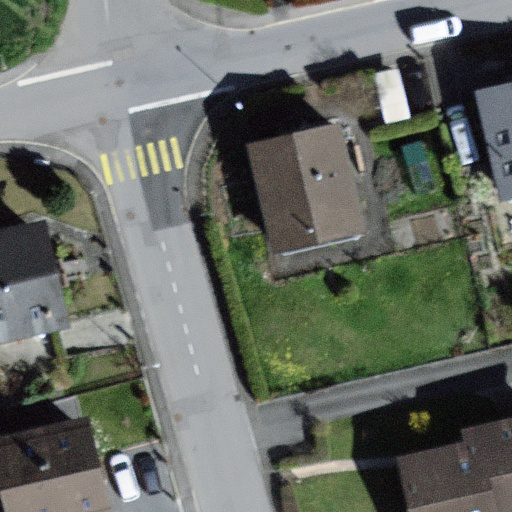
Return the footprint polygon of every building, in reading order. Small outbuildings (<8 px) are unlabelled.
[(511,85),(477,92),(496,193),(511,190),(511,85)] [(352,128),(254,145),(274,253),(371,236),(352,128)] [(52,215),(0,227),(0,345),(78,328),(52,215)] [(511,511),(511,422),(473,430),(476,445),(408,458),(417,511),(511,511)] [(118,511),(99,424),(2,445),(16,511),(118,511)]
